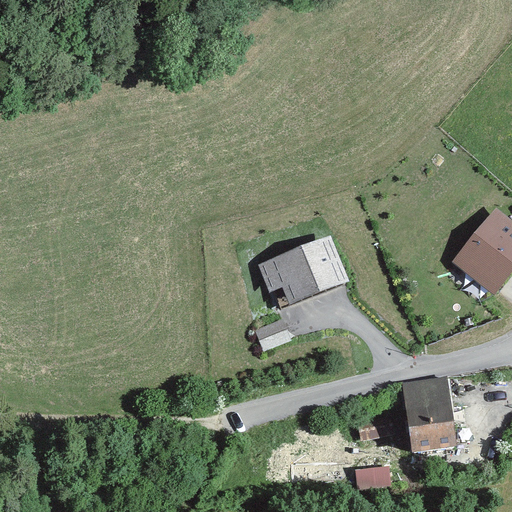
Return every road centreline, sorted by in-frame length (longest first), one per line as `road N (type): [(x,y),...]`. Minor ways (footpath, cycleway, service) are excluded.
road 1 (residential): [(511,349),(219,422)]
road 2 (track): [(0,420),(219,422)]
